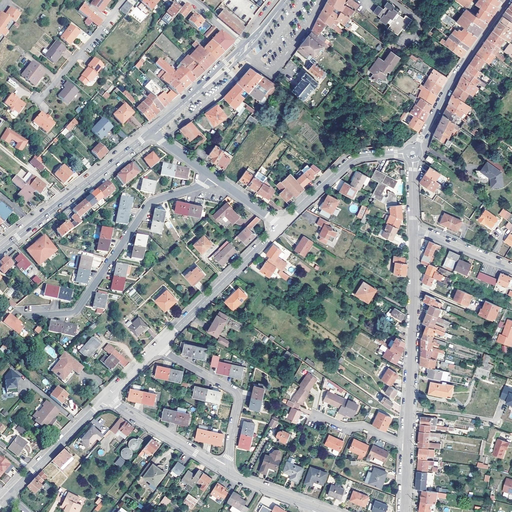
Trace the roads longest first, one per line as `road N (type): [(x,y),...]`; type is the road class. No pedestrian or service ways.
road 1 (residential): [(210,174),(148,205),(73,313),(30,316)]
road 2 (tertiary): [(407,446),(413,229)]
road 3 (secondary): [(153,132),(0,250)]
road 4 (residential): [(156,347),(281,225)]
road 5 (tertiary): [(417,150),(506,0)]
road 6 (residential): [(225,469),(240,393),(156,347)]
road 7 (residential): [(281,225),(355,159),(407,154)]
road 8 (residential): [(8,495),(107,397)]
road 9 (residential): [(225,469),(107,397)]
road 10 (residential): [(39,101),(123,0)]
road 11 (secondary): [(242,46),(153,132)]
